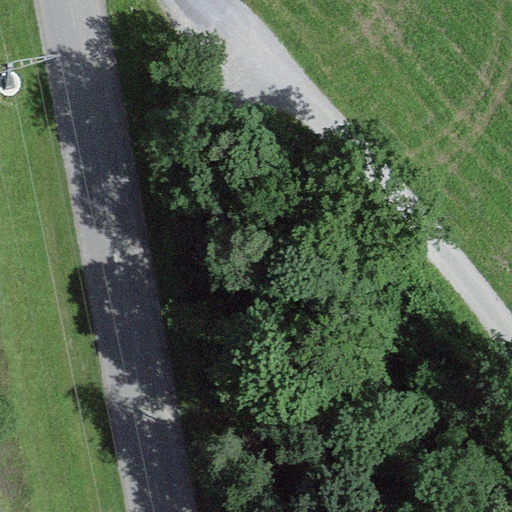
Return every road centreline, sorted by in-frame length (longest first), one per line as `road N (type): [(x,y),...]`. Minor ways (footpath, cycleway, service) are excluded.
road 1 (unclassified): [(66,0),(159,511)]
road 2 (track): [(214,0),(294,79),(511,334)]
